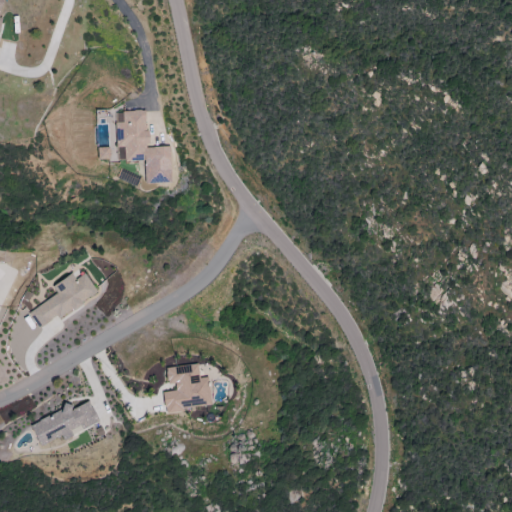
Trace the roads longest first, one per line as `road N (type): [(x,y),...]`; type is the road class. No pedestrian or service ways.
road 1 (residential): [(174,0),(204,128),(235,186),(344,318),(364,359),(380,468),(368,511)]
road 2 (residential): [(257,213),(179,297),(0,401)]
